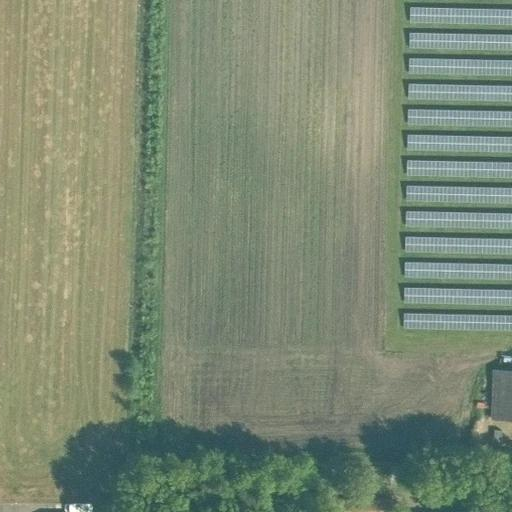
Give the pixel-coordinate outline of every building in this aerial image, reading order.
[(417,18),(453,20),(454,7),(417,5),(417,18)] [(416,46),(454,46),(454,30),(416,29),(416,46)] [(454,71),(455,54),(416,54),(415,70),(454,71)] [(418,92),(453,97),(454,86),(419,81),(418,92)] [(455,209),(414,208),(414,225),(455,225),(455,209)] [(456,235),(413,234),(413,249),(456,251),(456,235)] [(409,275),(457,275),(457,258),(410,257),(409,275)] [(457,301),(457,283),(409,283),(408,301),(457,301)] [(457,324),(457,309),(409,309),(409,324),(457,324)] [(511,369),(493,369),(491,419),(511,419),(511,369)] [(339,499),(338,511),(391,511),(391,498),(339,499)] [(131,511),(131,499),(107,500),(106,511),(131,511)]
